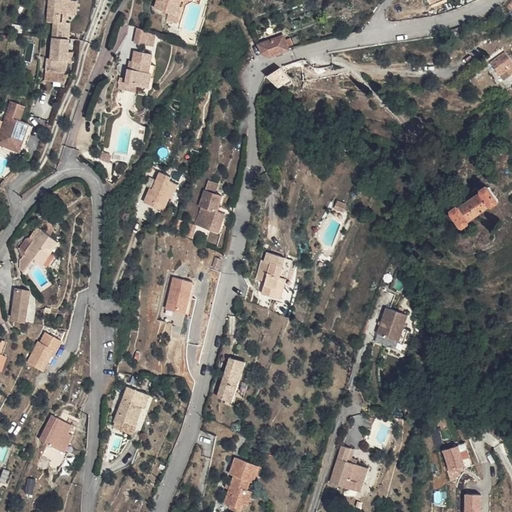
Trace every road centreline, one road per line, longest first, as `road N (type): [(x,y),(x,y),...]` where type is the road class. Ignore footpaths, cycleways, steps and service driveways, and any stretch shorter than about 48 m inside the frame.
road 1 (residential): [(157,511),(190,432),(228,276),(250,175),(255,75),(300,51),(429,23),(490,0)]
road 2 (residential): [(0,246),(31,199),(60,176),(85,173),(96,183),(98,373),(88,511)]
